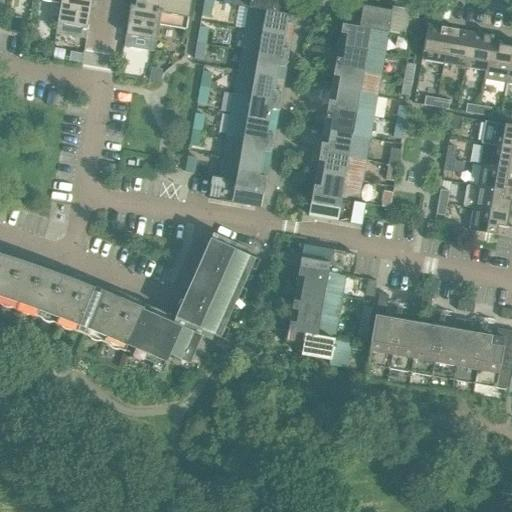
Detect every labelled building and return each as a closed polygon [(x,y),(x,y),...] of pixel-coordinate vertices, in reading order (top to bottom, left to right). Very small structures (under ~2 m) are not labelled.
[(62,0),(62,4),(60,4),(57,24),(87,29),(90,16),(92,0),(62,0)] [(161,0),(135,0),(134,7),(130,6),(125,36),(156,42),(158,25),(160,13),(159,13),(161,0)] [(186,30),(191,0),(161,0),(159,13),(160,13),(158,25),(186,30)] [(271,13),(272,11),(273,0),(232,0),(231,6),(248,9),(271,13)] [(209,18),(212,2),(204,1),(201,17),(209,18)] [(405,36),(409,10),(391,6),(390,11),(368,7),(365,28),(365,29),(388,33),(405,36)] [(291,38),(295,15),(272,11),(271,13),(248,9),(244,30),(291,38)] [(384,54),(388,33),(365,29),(365,28),(342,24),(338,46),(384,54)] [(443,64),(449,29),(427,25),(421,60),(443,64)] [(204,45),(207,29),(199,27),(196,44),(204,45)] [(464,68),(471,33),(449,29),(443,64),(464,68)] [(287,59),(291,38),(244,30),(240,51),(287,59)] [(490,44),(492,45),(493,37),(471,33),(464,68),(484,72),(485,72),(490,44)] [(417,55),(419,39),(411,37),(408,53),(417,55)] [(202,61),(204,45),(196,44),(193,59),(202,61)] [(511,48),(492,45),(490,44),(485,72),(484,72),(483,79),(505,83),(511,48)] [(380,76),(384,54),(338,46),(334,68),(380,76)] [(49,63),(52,51),(44,50),(41,62),(49,63)] [(283,80),(287,59),(240,51),(237,72),(283,80)] [(412,81),(415,65),(406,64),(404,80),(412,81)] [(377,97),(380,76),(334,68),(331,89),(377,97)] [(207,89),(210,73),(202,72),(199,88),(207,89)] [(279,102),(283,80),(237,72),(233,94),(279,102)] [(409,97),(411,89),(412,81),(404,80),(401,96),(409,97)] [(205,105),(207,89),(199,88),(196,104),(205,105)] [(373,118),(377,97),(331,89),(327,110),(373,118)] [(276,123),(279,102),(233,94),(229,115),(276,123)] [(435,108),(437,99),(424,97),(423,106),(435,108)] [(448,110),(449,101),(437,99),(435,108),(448,110)] [(477,115),(478,106),(466,104),(464,113),(477,115)] [(404,123),(407,108),(399,106),(396,122),(404,123)] [(489,117),(491,108),(478,106),(477,115),(489,117)] [(369,139),(373,118),(327,110),(323,131),(369,139)] [(200,132),(203,115),(194,114),(192,130),(200,132)] [(272,144),(276,123),(229,115),(225,136),(272,144)] [(459,130),(462,118),(453,116),(450,129),(459,130)] [(402,140),(404,123),(396,122),(393,138),(402,140)] [(511,149),(511,126),(496,124),(492,146),(511,149)] [(197,148),(200,132),(192,130),(189,146),(197,148)] [(365,161),(369,139),(323,131),(319,152),(365,161)] [(272,144),(225,136),(222,157),(268,165),(272,144)] [(454,161),(456,148),(447,146),(445,159),(454,161)] [(511,149),(492,146),(489,166),(488,168),(511,171),(511,149)] [(397,166),(400,150),(391,149),(389,165),(397,166)] [(362,182),(365,161),(319,152),(316,174),(362,182)] [(192,174),(195,158),(187,157),(184,173),(192,174)] [(264,186),(268,165),(222,157),(218,178),(264,186)] [(452,173),(454,161),(445,159),(443,171),(452,173)] [(394,182),(397,166),(389,165),(386,181),(394,182)] [(511,193),(511,171),(488,168),(489,166),(481,165),(477,187),(511,193)] [(358,203),(362,182),(316,174),(312,195),(358,203)] [(261,208),(264,186),(218,178),(211,177),(207,199),(255,207),(261,208)] [(508,214),(511,193),(477,187),(475,186),(463,207),(508,214)] [(446,204),(449,192),(439,190),(437,203),(446,204)] [(389,209),(392,193),(384,191),(381,207),(389,209)] [(365,204),(358,203),(312,195),(308,216),(314,217),(314,218),(361,226),(365,204)] [(444,216),(446,204),(437,203),(435,215),(444,216)] [(511,227),(506,227),(508,214),(463,207),(473,209),(469,231),(511,238),(511,227)] [(214,336),(249,257),(223,245),(220,253),(222,254),(217,265),(215,264),(214,266),(216,266),(211,278),(209,277),(202,292),(204,293),(199,304),(197,304),(196,305),(198,306),(193,317),(191,316),(187,327),(186,329),(170,322),(164,334),(161,333),(162,331),(158,329),(163,319),(161,318),(157,328),(153,327),(152,329),(149,328),(154,315),(143,310),(126,346),(166,364),(169,356),(182,362),(196,331),(197,329),(214,336)] [(352,277),(356,256),(302,247),(299,268),(345,276),(352,277)] [(82,288),(86,280),(75,276),(41,263),(26,258),(2,251),(0,249),(0,297),(21,305),(50,316),(79,327),(89,303),(82,288)] [(341,297),(345,276),(299,268),(295,289),(341,297)] [(373,297),(376,281),(368,280),(365,296),(373,297)] [(338,319),(341,297),(295,289),(291,310),(338,319)] [(126,346),(143,310),(145,305),(128,298),(113,291),(110,299),(95,305),(85,329),(99,335),(113,340),(126,346)] [(410,373),(420,313),(412,311),(410,323),(384,318),(388,296),(379,294),(366,366),(410,373)] [(430,306),(431,298),(432,296),(416,294),(414,303),(430,306)] [(472,314),(474,304),(458,301),(456,311),(472,314)] [(368,324),(371,308),(363,307),(360,323),(368,324)] [(511,320),(511,310),(501,309),(500,318),(511,320)] [(334,340),(338,319),(291,310),(287,333),(304,336),(304,335),(334,340)] [(452,381),(463,320),(455,319),(453,330),(426,325),(428,314),(420,313),(410,373),(452,381)] [(508,391),(511,365),(511,331),(497,329),(495,337),(469,333),(471,321),(463,320),(452,381),(508,391)] [(366,340),(368,324),(360,323),(357,339),(366,340)] [(346,369),(349,352),(363,354),(364,346),(351,343),(351,342),(334,340),(304,335),(304,336),(287,333),(286,341),(303,344),(301,356),(329,361),(328,366),(346,369)]
